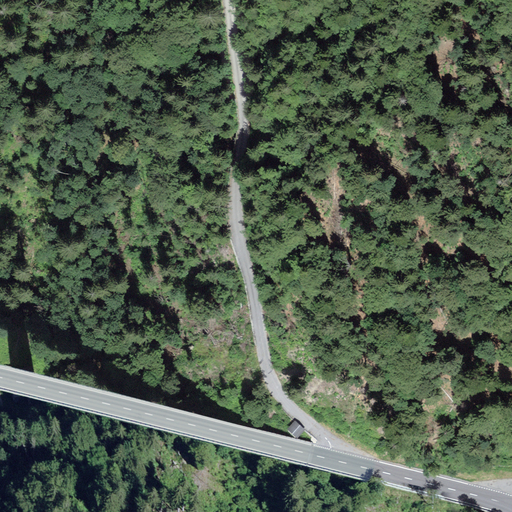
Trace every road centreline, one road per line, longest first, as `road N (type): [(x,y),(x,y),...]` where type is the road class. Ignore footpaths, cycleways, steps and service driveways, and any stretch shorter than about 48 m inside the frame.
road 1 (secondary): [(0,378),(511,505)]
road 2 (track): [(231,0),(242,57),(233,216),(264,371),(280,399),(329,441),(330,460)]
